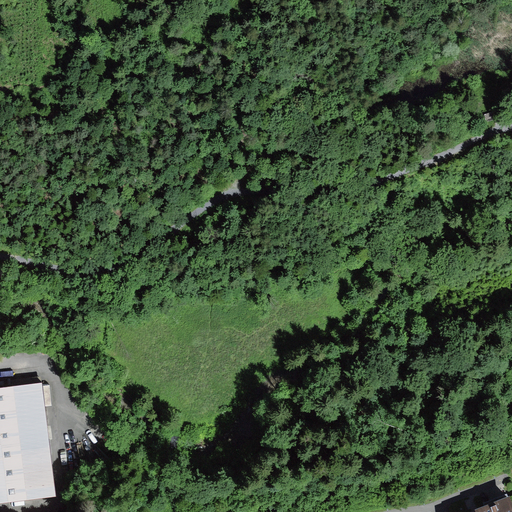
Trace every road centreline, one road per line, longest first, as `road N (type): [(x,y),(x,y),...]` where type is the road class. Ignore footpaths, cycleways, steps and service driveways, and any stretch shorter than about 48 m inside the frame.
road 1 (track): [(511,130),(350,194),(234,194),(102,271),(0,257)]
road 2 (track): [(511,405),(426,458),(236,511)]
